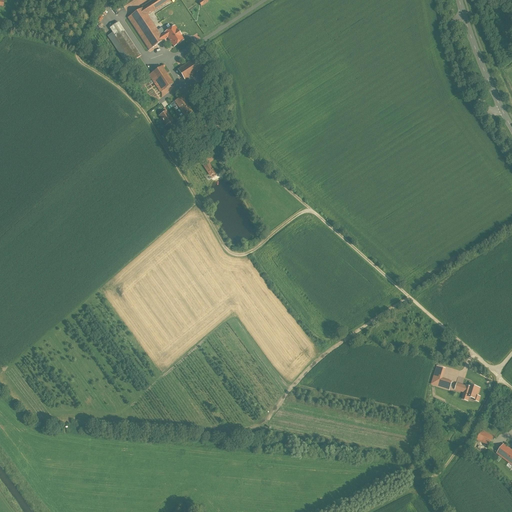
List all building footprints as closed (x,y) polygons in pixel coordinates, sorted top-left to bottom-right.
[(129,0),(122,5),(125,9),(138,0),(129,0)] [(157,31),(147,16),(171,0),(152,0),(141,7),(142,8),(128,18),(145,45),(142,47),(146,52),(149,50),(164,40),(157,31)] [(140,56),(118,24),(107,31),(129,64),(140,56)] [(175,26),(165,33),(162,28),(157,31),(164,40),(168,38),(169,40),(168,40),(170,43),(170,42),(174,47),(184,40),(175,26)] [(196,58),(178,70),(185,80),(203,68),(196,58)] [(162,67),(149,75),(160,92),(173,84),(162,67)] [(192,112),(182,97),(175,101),(186,117),(192,112)] [(166,111),(160,116),(166,125),(173,121),(166,111)] [(215,169),(205,153),(200,157),(209,172),(215,169)] [(443,368),(437,366),(431,384),(449,390),(451,384),(440,380),(443,368)] [(463,392),(464,392),(466,387),(457,384),(456,390),(463,392)] [(469,387),(466,386),(466,387),(464,392),(464,395),(470,397),(475,399),(474,400),(478,401),(479,397),(477,396),(479,389),(470,386),(469,387)] [(468,402),(470,397),(464,395),(464,392),(463,392),(461,399),(468,402)] [(494,437),(482,430),(477,439),(489,446),(494,437)] [(503,444),(497,453),(501,457),(504,453),(503,452),(507,447),(503,444)] [(511,451),(507,447),(503,452),(504,453),(501,457),(511,464),(511,451)]
